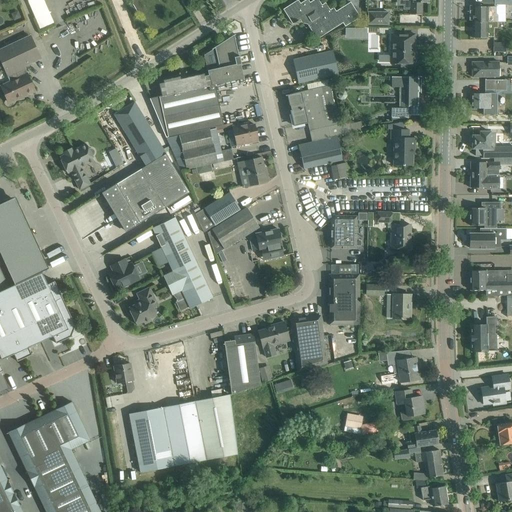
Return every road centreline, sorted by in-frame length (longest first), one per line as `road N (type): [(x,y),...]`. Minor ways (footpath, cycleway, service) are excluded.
road 1 (unclassified): [(115,334),(146,343),(305,293),(307,272),(245,5)]
road 2 (tertiary): [(446,374),(449,0)]
road 3 (unclassified): [(24,141),(245,5)]
road 4 (unclassified): [(24,141),(115,334)]
road 5 (tertiary): [(467,511),(446,374)]
road 6 (unclassified): [(115,334),(98,355),(0,406)]
